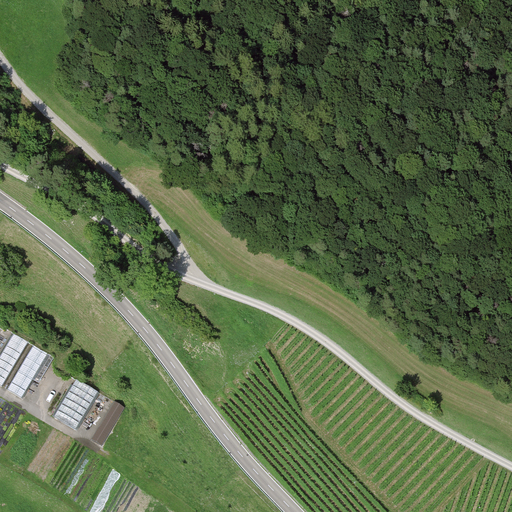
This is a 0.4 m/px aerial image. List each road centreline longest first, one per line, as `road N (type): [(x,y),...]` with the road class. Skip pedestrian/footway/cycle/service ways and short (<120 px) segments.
road 1 (track): [(400,511),(317,429),(278,359),(240,309),(202,284),(155,211),(0,58)]
road 2 (track): [(511,467),(422,418),(289,318),(148,258),(78,203),(0,162)]
road 3 (track): [(511,253),(403,180),(294,71),(165,0)]
road 4 (tertiary): [(293,511),(112,293),(0,199)]
